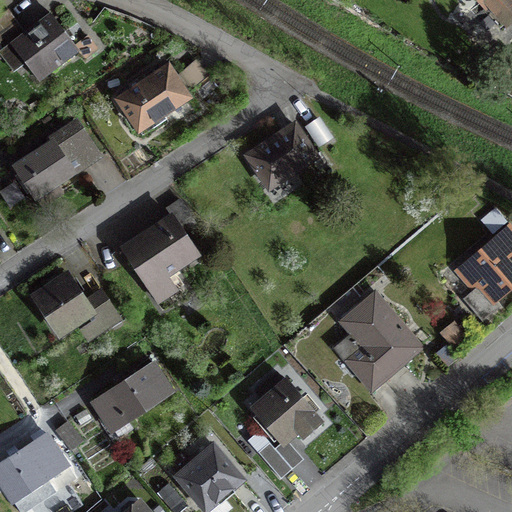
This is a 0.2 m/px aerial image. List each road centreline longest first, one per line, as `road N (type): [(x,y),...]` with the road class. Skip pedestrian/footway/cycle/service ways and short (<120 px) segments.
road 1 (residential): [(122,0),(257,65),(268,75),(268,93),(252,112),(0,277)]
road 2 (residential): [(309,511),(511,335)]
